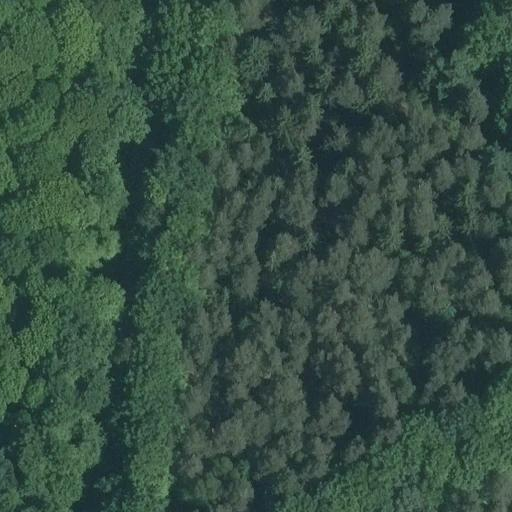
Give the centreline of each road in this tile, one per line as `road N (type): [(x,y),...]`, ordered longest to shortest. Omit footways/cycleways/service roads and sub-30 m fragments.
road 1 (track): [(96,511),(171,0)]
road 2 (track): [(511,411),(334,511)]
road 3 (unclassified): [(511,131),(440,0)]
